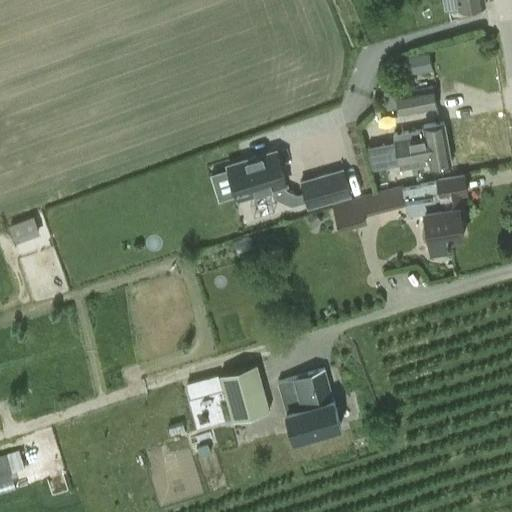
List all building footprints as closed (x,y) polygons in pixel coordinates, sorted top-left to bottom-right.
[(446,0),(448,10),(458,8),(485,4),(484,0),(446,0)] [(429,50),(406,54),(410,73),(432,68),(429,50)] [(395,89),(385,91),(388,107),(399,105),(401,113),(437,106),(433,86),(396,93),(395,89)] [(423,128),(394,132),(400,167),(430,163),(430,164),(452,160),(445,121),(423,124),(423,128)] [(306,200),(304,192),(298,194),(286,189),(284,183),(286,183),(276,150),(228,165),(238,197),(272,187),(275,196),(292,204),(306,200)] [(343,169),(301,181),(304,192),(306,200),(308,206),(351,194),(343,169)] [(420,185),(402,188),(406,216),(425,213),(427,224),(423,225),(422,228),(422,233),(422,237),(424,241),(426,245),(430,244),(432,254),(453,251),(451,238),(466,236),(463,216),(466,215),(463,194),(468,193),(465,173),(437,178),(437,181),(420,184),(420,185)] [(359,197),(334,204),(340,230),(366,222),(364,217),(359,197)] [(34,216),(12,224),(18,241),(41,232),(34,216)] [(325,367),(278,380),(294,438),(341,425),(334,398),(333,398),(325,367)] [(222,388),(218,373),(211,376),(215,390),(222,388)] [(263,386),(227,396),(234,420),(269,410),(263,386)] [(208,443),(199,447),(201,455),(210,451),(208,443)] [(7,453),(0,455),(0,473),(12,469),(7,453)]
